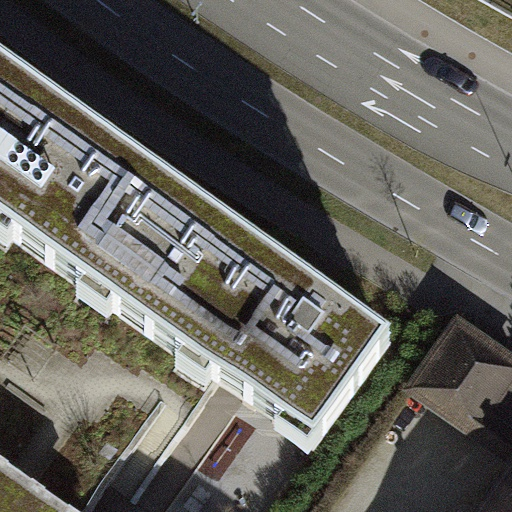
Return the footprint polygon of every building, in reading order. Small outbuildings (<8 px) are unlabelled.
[(0,231),(222,390),(315,456),(392,348),(0,69),(0,231)] [(511,391),(511,364),(460,328),(412,394),(477,440),(489,423),(511,391)] [(511,438),(489,423),(477,440),(511,463),(511,438)] [(0,511),(65,511),(26,484),(0,465),(0,511)] [(511,511),(511,480),(489,511),(511,511)]
